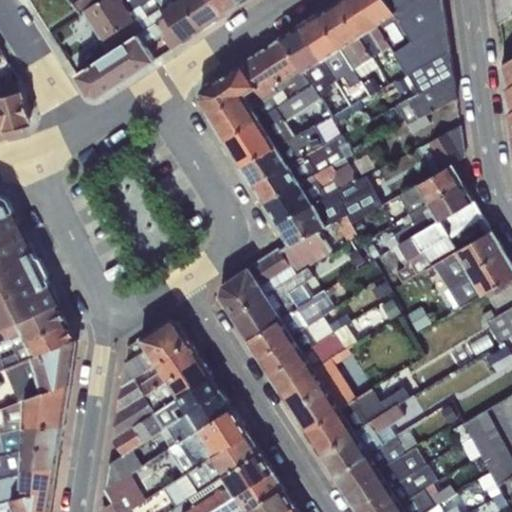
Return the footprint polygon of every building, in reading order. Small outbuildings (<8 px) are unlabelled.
[(84,10),(99,0),(74,0),(82,11),(84,10)] [(104,40),(138,19),(130,6),(126,0),(99,0),(84,10),(102,41),(104,40)] [(169,14),(186,40),(205,27),(187,0),(171,0),(163,5),(169,14)] [(214,0),(187,0),(205,27),(224,15),(214,0)] [(214,0),(224,15),(243,3),(241,0),(214,0)] [(378,23),(363,0),(339,0),(338,1),(360,35),(378,23)] [(363,0),(378,23),(396,12),(398,11),(397,9),(390,0),(363,0)] [(390,0),(397,9),(412,0),(390,0)] [(451,50),(443,0),(412,0),(397,9),(398,11),(396,12),(414,39),(397,50),(395,51),(409,73),(451,50)] [(511,16),(511,0),(494,0),(498,24),(511,16)] [(360,35),(338,1),(318,13),(342,47),(360,35)] [(396,12),(378,23),(392,44),(393,44),(397,50),(414,39),(396,12)] [(342,47),(318,13),(298,26),(322,59),(331,54),(342,47)] [(172,49),(186,40),(169,14),(145,27),(138,19),(104,40),(111,52),(140,34),(147,45),(162,35),(172,49)] [(511,16),(498,24),(505,63),(511,58),(511,16)] [(392,44),(378,23),(360,35),(373,56),(392,44)] [(322,59),(298,26),(281,37),(302,67),(304,71),(322,59)] [(147,45),(140,34),(111,52),(75,75),(89,95),(100,97),(157,60),(147,45)] [(373,56),(360,35),(342,47),(331,54),(344,76),(359,100),(370,93),(361,77),(379,65),(373,56)] [(302,67),(281,37),(254,54),(274,86),(302,67)] [(458,98),(451,50),(409,73),(419,91),(410,96),(423,117),(458,98)] [(274,86),(254,54),(245,60),(260,84),(246,93),(260,117),(313,83),(304,71),(302,67),(274,86)] [(304,71),(313,83),(322,96),(332,89),(329,85),(344,76),(331,54),(322,59),(304,71)] [(511,58),(505,63),(503,64),(506,89),(511,85),(511,58)] [(202,87),(200,98),(211,115),(246,93),(260,84),(245,60),(202,87)] [(374,75),(364,81),(371,93),(381,87),(374,75)] [(406,76),(395,82),(401,93),(412,87),(406,76)] [(20,77),(0,81),(0,131),(33,124),(24,89),(22,90),(20,77)] [(333,115),(322,96),(313,83),(260,117),(278,145),(332,116),(333,115)] [(260,117),(246,93),(211,115),(226,139),(260,117)] [(345,94),(331,102),(337,113),(352,105),(352,103),(345,94)] [(399,129),(423,117),(410,96),(397,104),(406,120),(397,124),(399,129)] [(352,105),(337,113),(334,114),(340,123),(364,108),(359,100),(352,105)] [(391,109),(378,118),(386,130),(399,120),(391,109)] [(343,134),(332,116),(278,145),(289,163),(343,134)] [(278,145),(260,117),(226,139),(242,165),(278,145)] [(462,124),(429,142),(445,168),(454,163),(466,156),(462,124)] [(354,152),(343,134),(289,163),(290,164),(300,181),(347,156),(354,152)] [(289,163),(278,145),(242,165),(254,184),(290,164),(289,163)] [(351,164),(347,156),(300,181),(302,184),(314,202),(329,194),(324,187),(341,176),(338,170),(351,164)] [(454,163),(445,168),(419,183),(429,201),(464,182),(454,163)] [(300,181),(290,164),(254,184),(265,201),(302,184),(300,181)] [(361,178),(351,164),(338,170),(341,176),(324,187),(329,194),(361,178)] [(368,174),(361,178),(329,194),(314,202),(315,204),(329,225),(339,219),(349,214),(353,222),(383,204),(368,174)] [(475,201),(464,182),(429,201),(440,220),(440,221),(475,201)] [(410,213),(429,201),(419,183),(399,194),(410,213)] [(314,202),(302,184),(265,201),(279,223),(315,204),(314,202)] [(0,294),(7,292),(48,274),(39,257),(9,198),(0,192),(0,294)] [(440,220),(429,201),(410,213),(415,222),(394,233),(400,243),(440,220)] [(475,201),(440,221),(451,235),(485,216),(475,201)] [(329,225),(315,204),(279,223),(292,244),(319,230),(329,225)] [(353,222),(349,214),(339,219),(351,239),(359,235),(353,222)] [(451,235),(440,221),(440,220),(400,243),(409,258),(403,261),(406,265),(396,271),(403,282),(418,273),(432,265),(435,263),(441,259),(434,245),(451,235)] [(493,229),(457,249),(471,271),(506,251),(493,229)] [(251,266),(268,293),(312,264),(333,251),(319,230),(292,244),(281,248),(280,247),(251,266)] [(457,249),(441,259),(435,263),(462,307),(485,293),(471,271),(457,249)] [(511,260),(506,251),(471,271),(485,293),(487,292),(511,277),(511,260)] [(283,316),(299,306),(291,292),(318,274),(312,264),(268,293),(283,316)] [(223,284),(221,295),(234,315),(268,293),(251,266),(223,284)] [(62,303),(48,274),(7,292),(19,320),(62,303)] [(511,299),(511,277),(487,292),(496,308),(511,299)] [(294,334),(324,315),(338,306),(326,288),(299,306),(283,316),(284,317),(294,334)] [(0,327),(19,320),(7,292),(0,294),(0,327)] [(249,339),(284,317),(283,316),(268,293),(234,315),(249,339)] [(70,320),(62,303),(19,320),(27,340),(70,320)] [(423,305),(408,314),(417,330),(432,321),(423,305)] [(511,336),(511,335),(511,306),(497,315),(489,320),(492,324),(502,341),(511,336)] [(492,308),(485,312),(482,317),(482,324),(485,328),(492,324),(489,320),(497,315),(492,308)] [(305,350),(336,330),(353,320),(348,312),(329,323),(324,315),(294,334),(295,334),(305,350)] [(171,317),(142,336),(158,362),(193,341),(179,320),(171,317)] [(260,356),(295,334),(294,334),(284,317),(249,339),(260,356)] [(0,352),(27,340),(19,320),(0,327),(0,352)] [(78,337),(70,320),(27,340),(34,355),(78,337)] [(305,350),(316,367),(349,347),(372,334),(364,321),(344,334),(348,339),(343,342),(336,330),(305,350)] [(270,372),(305,350),(295,334),(260,356),(270,372)] [(158,362),(142,336),(128,345),(113,437),(180,396),(169,379),(163,370),(140,385),(135,377),(158,362)] [(79,338),(78,337),(34,355),(44,389),(73,380),(79,338)] [(0,369),(5,368),(34,355),(27,340),(0,352),(0,369)] [(203,357),(193,341),(158,362),(163,370),(169,379),(203,357)] [(511,352),(508,345),(489,356),(498,371),(511,363),(511,352)] [(342,407),(358,397),(337,363),(353,353),(349,347),(316,367),(342,407)] [(270,372),(281,390),(316,367),(305,350),(270,372)] [(26,398),(44,389),(34,355),(5,368),(19,401),(26,398)] [(214,374),(203,357),(169,379),(180,396),(212,375),(214,374)] [(163,370),(158,362),(135,377),(140,385),(163,370)] [(316,367),(281,390),(307,430),(342,407),(316,367)] [(221,391),(212,375),(180,396),(113,437),(113,438),(122,455),(133,448),(161,430),(190,411),(221,391)] [(25,428),(68,409),(73,380),(44,389),(26,398),(25,428)] [(355,428),(399,403),(411,396),(405,386),(383,401),(374,387),(358,397),(342,407),(355,428)] [(223,390),(221,391),(190,411),(200,428),(233,406),(223,390)] [(26,398),(19,401),(0,408),(0,433),(25,428),(26,398)] [(371,453),(389,442),(388,440),(391,438),(385,428),(407,415),(399,403),(355,428),(356,430),(371,453)] [(215,453),(215,454),(250,432),(233,406),(200,428),(200,429),(215,453)] [(342,407),(307,430),(321,453),(356,430),(355,428),(342,407)] [(54,444),(63,445),(68,409),(25,428),(23,448),(41,448),(41,444),(54,446),(54,444)] [(511,455),(487,409),(465,423),(482,454),(499,485),(511,477),(511,455)] [(190,411),(161,430),(171,447),(200,429),(200,428),(190,411)] [(482,454),(465,423),(454,428),(472,459),(482,454)] [(420,426),(402,437),(408,447),(426,435),(420,426)] [(23,448),(25,428),(0,433),(0,455),(23,450),(23,448)] [(185,473),(215,453),(200,429),(171,447),(144,464),(132,473),(139,484),(177,460),(185,473)] [(356,430),(321,453),(336,475),(371,453),(356,430)] [(250,432),(215,454),(227,473),(262,450),(250,432)] [(381,468),(402,454),(407,451),(402,445),(399,447),(395,440),(390,444),(389,442),(371,453),(381,468)] [(21,495),(56,486),(63,445),(54,444),(54,446),(41,444),(41,448),(23,448),(23,450),(22,473),(21,495)] [(133,448),(122,455),(110,462),(105,488),(112,501),(101,507),(104,511),(127,511),(153,495),(148,486),(142,490),(139,484),(132,473),(144,464),(133,448)] [(23,450),(0,455),(0,478),(22,473),(23,450)] [(275,470),(262,450),(227,473),(225,474),(238,494),(275,470)] [(215,453),(185,473),(165,486),(177,506),(188,499),(225,474),(227,473),(215,454),(215,453)] [(371,453),(336,475),(346,491),(382,469),(381,468),(371,453)] [(393,486),(415,471),(402,454),(381,468),(382,469),(393,486)] [(403,502),(431,483),(421,468),(415,471),(393,486),(403,502)] [(382,469),(346,491),(357,508),(393,486),(382,469)] [(286,486),(275,470),(238,494),(248,510),(286,486)] [(22,473),(0,478),(0,501),(11,498),(21,495),(22,473)] [(225,474),(188,499),(192,506),(182,511),(181,511),(181,510),(178,511),(209,511),(238,494),(225,474)] [(409,511),(425,511),(443,500),(433,482),(431,483),(403,502),(409,511)] [(11,498),(15,511),(43,511),(53,510),(56,486),(21,495),(11,498)] [(284,511),(297,504),(286,486),(248,510),(249,511),(284,511)] [(393,486),(357,508),(359,511),(388,511),(403,502),(393,486)] [(238,494),(209,511),(245,511),(248,510),(238,494)] [(450,511),(447,507),(453,503),(449,496),(443,500),(425,511),(450,511)] [(15,511),(11,498),(0,501),(0,511),(15,511)] [(409,511),(403,502),(388,511),(409,511)]
